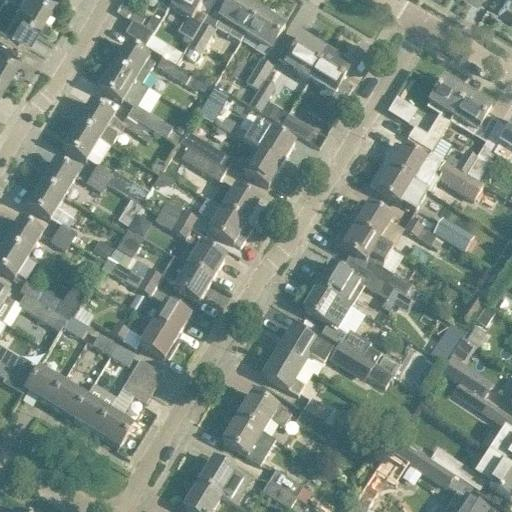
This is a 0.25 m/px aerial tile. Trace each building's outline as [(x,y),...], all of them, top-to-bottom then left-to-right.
[(21,0),(19,3),(42,18),(53,0),(21,0)] [(156,13),(164,17),(174,0),(159,0),(163,2),(156,13)] [(190,44),(205,20),(196,14),(204,0),(174,0),(164,17),(165,18),(170,10),(184,19),(175,35),(190,44)] [(240,46),(246,37),(259,15),(234,0),(232,0),(214,30),(240,46)] [(511,0),(504,0),(498,12),(511,20),(511,0)] [(29,40),(42,18),(19,3),(5,26),(29,40)] [(138,28),(139,29),(144,20),(133,13),(128,22),(132,24),(138,28)] [(270,52),(284,30),(259,15),(246,37),(270,52)] [(152,19),(144,32),(153,37),(161,24),(152,19)] [(205,20),(190,44),(191,44),(187,50),(199,58),(214,35),(201,27),(205,20)] [(153,37),(144,32),(138,28),(132,24),(124,37),(145,50),(153,37)] [(0,72),(7,76),(20,54),(0,41),(0,72)] [(286,67),(310,82),(326,56),(302,41),(286,67)] [(125,47),(111,70),(148,92),(151,88),(144,84),(154,67),(147,63),(148,61),(125,47)] [(310,82),(324,91),(315,105),(336,118),(352,92),(341,85),(350,71),(326,56),(310,82)] [(162,61),(157,70),(194,94),(196,91),(208,99),(212,92),(162,61)] [(272,70),(260,62),(245,86),(258,95),(264,86),(262,85),(272,70)] [(122,105),(135,113),(148,92),(111,70),(107,67),(100,79),(104,81),(98,92),(121,106),(122,105)] [(451,126),(469,97),(444,82),(426,111),(451,126)] [(258,95),(249,110),(259,116),(282,130),(289,119),(266,105),(274,92),(264,86),(258,95)] [(216,91),(199,118),(212,126),(228,99),(216,91)] [(499,127),(486,119),(491,111),(469,97),(451,126),(472,139),(473,138),(487,146),(499,127)] [(398,99),(390,114),(411,126),(419,111),(398,99)] [(89,106),(76,129),(98,142),(109,149),(117,137),(106,130),(112,120),(89,106)] [(135,124),(142,128),(156,136),(162,125),(142,113),(135,124)] [(127,119),(122,128),(121,129),(136,138),(142,128),(135,124),(127,119)] [(312,133),(289,119),(282,130),(305,144),(312,133)] [(172,131),(162,125),(156,136),(166,142),(172,131)] [(511,126),(509,132),(499,127),(487,146),(478,161),(485,165),(493,158),(511,170),(511,126)] [(98,142),(76,129),(62,151),(85,165),(98,142)] [(436,132),(431,141),(414,130),(407,141),(431,156),(443,136),(436,132)] [(244,146),(257,154),(281,169),(294,147),(269,133),(264,142),(252,134),(244,146)] [(201,145),(195,155),(225,173),(232,163),(201,145)] [(218,185),(225,173),(195,155),(186,150),(179,162),(218,185)] [(402,150),(389,171),(414,186),(427,165),(402,150)] [(467,179),(478,161),(465,153),(459,164),(449,158),(445,166),(467,179)] [(243,176),(267,191),(281,169),(257,154),(243,176)] [(77,178),(63,170),(54,165),(40,187),(63,201),(90,218),(94,210),(83,203),(85,199),(70,189),(77,178)] [(482,189),(467,179),(445,166),(434,183),(472,206),(482,189)] [(95,167),(89,177),(142,209),(149,196),(112,173),(110,176),(95,167)] [(427,195),(414,186),(389,171),(389,172),(382,167),(381,168),(382,169),(370,188),(376,192),(376,194),(400,209),(401,206),(414,214),(415,215),(416,214),(427,195)] [(134,222),(142,209),(89,177),(83,186),(98,195),(96,199),(134,222)] [(210,205),(221,212),(246,227),(259,205),(234,190),(233,192),(221,185),(210,205)] [(56,212),(63,201),(40,187),(26,210),(49,224),(56,212)] [(166,203),(160,213),(191,232),(197,221),(166,203)] [(360,203),(347,225),(377,243),(390,222),(360,203)] [(246,227),(221,212),(208,233),(233,249),(233,247),(240,252),(252,232),(253,231),(246,227)] [(184,242),(191,232),(160,213),(153,224),(184,242)] [(408,223),(435,239),(452,250),(460,235),(443,225),(440,229),(416,214),(415,215),(414,214),(408,223)] [(18,223),(4,246),(27,260),(41,238),(18,223)] [(429,249),(435,239),(408,223),(402,233),(429,249)] [(377,243),(347,225),(334,247),(364,265),(368,259),(383,267),(392,252),(377,243)] [(61,228),(56,237),(71,246),(77,237),(61,228)] [(71,246),(56,237),(50,246),(66,255),(71,246)] [(33,264),(27,260),(4,246),(0,252),(0,274),(14,283),(15,281),(20,285),(33,264)] [(175,262),(186,269),(211,284),(224,262),(199,247),(194,256),(182,249),(175,262)] [(173,291),(198,306),(211,284),(186,269),(175,262),(172,260),(160,279),(116,252),(110,261),(156,289),(160,281),(174,289),(173,291)] [(110,261),(110,262),(117,267),(111,277),(149,300),(156,289),(110,261)] [(365,276),(392,292),(404,300),(411,289),(371,265),(365,276)] [(331,268),(317,290),(345,307),(359,285),(331,268)] [(474,302),(486,310),(504,282),(492,275),(474,302)] [(386,303),(392,292),(365,276),(359,286),(386,303)] [(18,294),(23,297),(68,325),(70,322),(74,315),(24,284),(18,294)] [(317,290),(303,313),(327,328),(320,338),(339,349),(373,370),(380,358),(368,351),(370,347),(347,333),(344,338),(331,330),(345,307),(317,290)] [(0,294),(0,325),(2,327),(14,307),(6,302),(8,299),(0,294)] [(60,337),(63,332),(68,325),(23,297),(16,310),(60,337)] [(456,321),(468,329),(481,308),(470,301),(456,321)] [(165,305),(152,326),(177,341),(190,320),(165,305)] [(72,323),(86,331),(90,325),(93,319),(79,311),(72,323)] [(484,311),(475,324),(484,330),(493,317),(484,311)] [(70,322),(68,325),(63,332),(80,342),(86,332),(86,331),(70,322)] [(180,345),(176,342),(177,341),(152,326),(139,349),(163,364),(164,361),(168,364),(179,345),(180,346),(180,345)] [(116,327),(110,337),(123,344),(128,335),(116,327)] [(467,338),(452,329),(432,361),(446,370),(451,363),(467,338)] [(292,332),(277,356),(312,377),(316,379),(330,355),(292,332)] [(92,349),(110,360),(116,350),(98,339),(92,349)] [(372,370),(339,349),(330,364),(364,385),(366,382),(383,392),(390,381),(373,370),(372,370)] [(0,366),(31,385),(38,373),(0,350),(0,366)] [(116,350),(110,360),(127,371),(134,360),(116,350)] [(312,377),(277,356),(263,380),(297,400),(312,377)] [(479,400),(483,402),(491,389),(451,363),(446,370),(442,376),(458,386),(479,400)] [(139,364),(133,374),(157,388),(163,378),(139,364)] [(31,385),(0,366),(0,378),(25,394),(31,385)] [(25,395),(48,409),(62,386),(39,372),(38,373),(31,385),(25,394),(25,395)] [(133,374),(128,383),(151,398),(157,388),(133,374)] [(128,383),(122,393),(134,401),(145,408),(151,398),(128,383)] [(62,386),(48,409),(72,423),(86,400),(62,386)] [(252,397),(238,421),(261,435),(269,422),(282,431),(290,418),(276,410),(275,411),(252,397)] [(72,423),(95,437),(109,415),(86,400),(72,423)] [(511,421),(483,402),(479,400),(471,411),(504,432),(509,436),(511,432),(511,421)] [(310,401),(302,415),(332,433),(339,421),(331,416),(332,414),(310,401)] [(132,429),(109,415),(95,437),(119,452),(132,429)] [(324,445),(332,433),(302,415),(294,427),(324,445)] [(421,419),(418,422),(418,426),(422,429),(426,429),(429,425),(428,421),(425,418),(421,419)] [(238,421),(223,446),(246,460),(245,461),(259,470),(266,457),(253,449),(261,435),(238,421)] [(504,432),(489,455),(511,470),(511,437),(509,436),(504,432)] [(430,451),(425,459),(454,479),(473,491),(480,481),(459,468),(459,469),(430,451)] [(454,479),(425,459),(416,453),(407,467),(445,492),(454,479)] [(489,489),(510,502),(511,499),(511,470),(489,455),(487,454),(479,466),(492,475),(486,484),(490,487),(489,489)] [(212,463),(198,486),(221,500),(232,507),(248,480),(236,473),(234,476),(212,463)] [(275,474),(269,483),(305,505),(311,496),(275,474)] [(303,508),(305,505),(269,483),(261,496),(288,511),(294,502),(303,508)] [(214,511),(221,500),(198,486),(183,511),(184,511),(214,511)] [(447,511),(480,511),(458,497),(447,511)]
